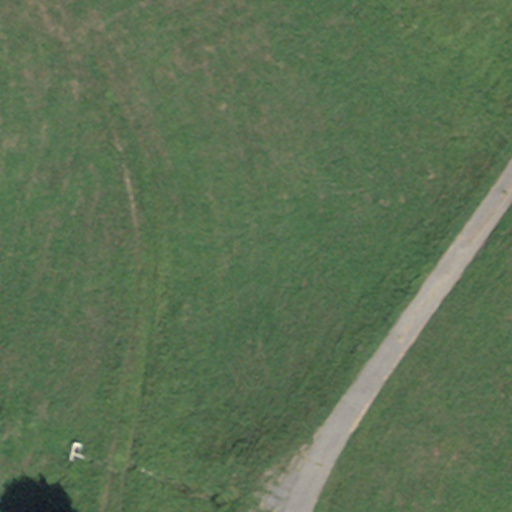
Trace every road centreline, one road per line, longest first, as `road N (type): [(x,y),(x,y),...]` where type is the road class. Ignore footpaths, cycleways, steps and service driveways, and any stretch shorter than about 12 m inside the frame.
road 1 (track): [(105,511),(136,325),(140,224),(124,150),(95,90)]
road 2 (track): [(295,511),(342,418),(511,181)]
